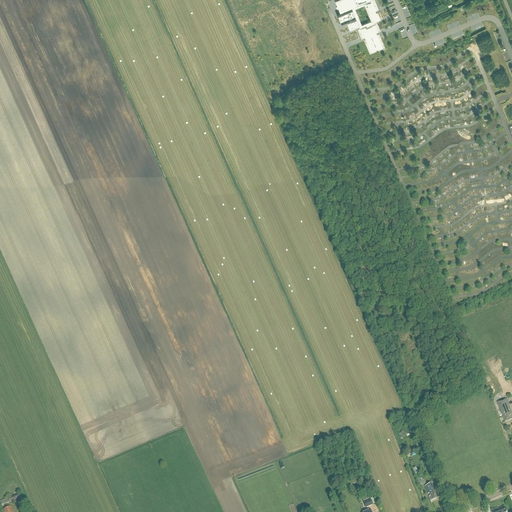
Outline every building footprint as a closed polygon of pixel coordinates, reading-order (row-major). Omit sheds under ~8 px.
[(365,41),(370,53),(376,50),(376,49),(377,49),(378,49),(384,47),(379,33),(377,34),(376,32),(380,30),(377,22),(376,22),(376,21),(382,18),(379,11),(376,12),(375,10),(378,9),(374,0),(334,0),(335,0),(340,12),(343,10),(344,12),(337,15),(341,23),(350,19),(350,21),(347,23),(350,30),(359,26),(359,28),(357,28),(361,38),(364,37),(365,39),(364,39),(365,41)] [(464,14),(467,21),(481,16),(479,9),(464,14)] [(490,377),(495,374),(492,367),(487,370),(490,377)] [(511,414),(506,399),(497,403),(505,422),(511,419),(511,414)] [(502,470),(505,476),(511,473),(511,464),(511,465),(502,470)] [(480,478),(482,485),(493,481),(491,474),(480,478)] [(416,480),(418,485),(425,483),(423,477),(416,480)] [(434,483),(425,486),(429,497),(428,498),(430,502),(439,498),(434,483)] [(0,502),(2,506),(15,501),(16,503),(19,502),(18,500),(21,498),(19,494),(1,502),(0,501),(0,502)] [(362,499),(364,502),(363,502),(366,508),(372,505),(372,504),(370,500),(373,498),(374,498),(372,494),(362,499)]
